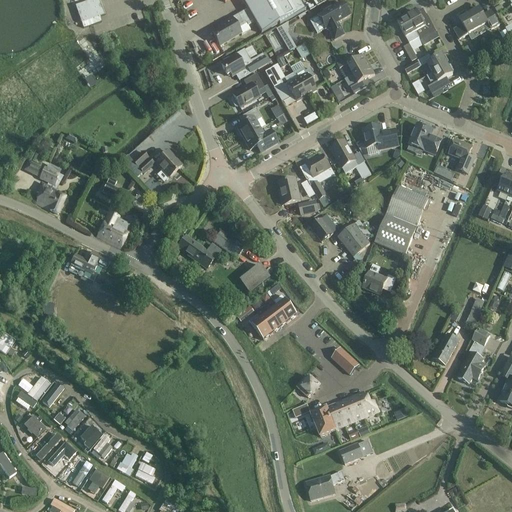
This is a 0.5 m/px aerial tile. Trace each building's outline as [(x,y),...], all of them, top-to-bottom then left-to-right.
[(104,16),(98,0),(94,0),(75,7),(82,24),(104,16)] [(222,0),(224,3),(229,0),(241,0),(247,10),(211,32),(220,47),(241,35),(238,30),(247,24),(248,26),(255,23),(261,33),(281,22),(285,20),(286,22),(303,12),(296,0),(222,0)] [(337,24),(349,17),(342,4),(332,9),(331,7),(323,12),(324,14),(309,22),(316,34),(325,30),(327,29),(334,41),(344,36),(337,24)] [(480,9),(470,15),(478,30),(488,24),(492,31),(500,26),(492,11),(484,16),(480,9)] [(421,19),(418,13),(417,12),(407,18),(419,39),(421,42),(436,33),(426,15),(421,19)] [(453,30),(459,41),(468,36),(468,35),(478,30),(470,15),(459,21),(462,25),(453,30)] [(406,39),(409,44),(419,39),(407,18),(397,24),(406,39)] [(289,53),(298,48),(285,24),(268,33),(272,40),(280,36),(289,53)] [(417,59),(409,45),(404,48),(412,62),(417,59)] [(230,75),(232,78),(246,70),(247,70),(250,75),(270,63),(265,53),(262,55),(263,57),(251,64),(244,51),(237,55),(220,65),(227,77),(230,75)] [(287,63),(296,59),(293,53),(285,56),(287,63)] [(347,66),(352,76),(369,66),(364,56),(356,60),(353,55),(336,64),(340,70),(347,66)] [(445,56),(442,56),(442,55),(427,64),(432,74),(447,65),(449,63),(445,56)] [(421,68),(417,62),(404,70),(407,75),(421,68)] [(432,74),(435,79),(430,82),(432,86),(428,88),(432,95),(434,98),(444,92),(439,83),(453,75),(452,74),(454,72),(451,66),(448,66),(447,65),(432,74)] [(375,76),(369,66),(352,76),(358,86),(351,90),(354,95),(371,85),(368,80),(375,76)] [(291,93),(297,103),(307,97),(293,74),(280,82),(272,68),(264,72),(280,99),(291,93)] [(293,74),(307,97),(316,92),(308,77),(313,74),(310,69),(305,72),(303,68),(293,74)] [(239,107),(240,108),(259,97),(257,92),(264,88),(256,75),(243,82),(247,88),(233,96),(233,97),(231,98),(231,102),(234,107),(237,108),(239,107)] [(420,81),(413,84),(419,95),(426,91),(420,81)] [(342,95),(336,98),(339,103),(345,100),(342,95)] [(280,126),(287,123),(279,106),(272,109),(280,126)] [(236,128),(243,140),(260,130),(265,126),(256,109),(239,119),(242,125),(236,128)] [(314,115),(303,121),(306,126),(317,120),(314,115)] [(424,152),(435,156),(441,142),(430,138),(432,132),(417,125),(409,145),(425,151),(424,152)] [(379,146),(380,151),(398,147),(395,131),(382,134),(380,128),(363,131),(367,149),(379,146)] [(257,147),(260,154),(278,144),(272,133),(265,137),(260,130),(243,140),(250,151),(257,147)] [(456,171),(469,176),(476,159),(469,156),(472,148),(455,141),(449,155),(461,160),(456,171)] [(356,168),(359,167),(345,142),(331,150),(345,175),(356,169),(356,168)] [(182,167),(168,152),(155,164),(169,179),(182,167)] [(154,166),(143,153),(132,162),(142,174),(144,175),(154,166)] [(132,162),(127,156),(121,161),(137,179),(142,174),(132,162)] [(307,182),(310,187),(319,182),(321,186),(335,178),(323,156),(306,166),(313,178),(307,182)] [(356,169),(363,180),(371,176),(364,163),(359,167),(356,168),(356,169)] [(56,183),(60,185),(63,178),(58,175),(59,174),(45,168),(39,180),(54,187),(56,183)] [(498,192),(507,196),(511,184),(511,177),(505,174),(498,192)] [(102,193),(122,204),(127,194),(115,187),(117,183),(110,179),(102,193)] [(285,206),(300,202),(296,180),(280,184),(285,206)] [(319,201),(323,208),(329,205),(326,198),(327,197),(321,186),(319,182),(310,187),(319,202),(319,201)] [(50,211),(58,215),(66,198),(58,194),(59,193),(57,192),(42,183),(41,183),(40,185),(35,193),(39,194),(37,199),(36,199),(37,200),(37,201),(35,205),(36,205),(49,212),(50,211)] [(429,200),(398,187),(375,244),(405,257),(429,200)] [(316,202),(298,206),(301,218),(319,214),(316,202)] [(487,219),(492,209),(484,206),(479,216),(487,219)] [(97,238),(120,249),(128,232),(113,224),(116,218),(109,214),(97,238)] [(333,235),(321,220),(310,229),(322,244),(333,235)] [(337,239),(354,259),(371,245),(367,241),(372,237),(366,231),(370,227),(366,222),(362,225),(359,222),(355,225),(337,239)] [(221,231),(213,243),(237,260),(245,249),(221,231)] [(177,249),(206,271),(220,252),(212,246),(206,253),(185,238),(177,249)] [(68,271),(81,277),(84,272),(92,276),(97,267),(104,270),(103,273),(105,274),(110,264),(99,258),(100,256),(93,253),(88,263),(75,257),(68,271)] [(259,265),(238,281),(249,295),(270,279),(259,265)] [(363,289),(381,297),(383,290),(390,294),(396,280),(388,276),(387,280),(370,273),(363,289)] [(266,294),(262,298),(265,303),(270,299),(266,294)] [(278,308),(289,323),(297,316),(282,297),(274,303),(277,308),(278,308)] [(243,323),(264,306),(259,299),(237,317),(243,323)] [(466,323),(475,327),(482,310),(483,311),(486,304),(476,299),(466,323)] [(269,314),(280,329),(289,323),(278,308),(277,308),(269,314)] [(272,335),(280,329),(269,314),(261,320),(272,335)] [(261,320),(258,316),(249,322),(252,327),(264,342),(272,335),(261,320)] [(458,379),(469,385),(473,379),(477,382),(486,367),(481,364),(483,360),(480,359),(486,349),(484,348),(491,337),(478,330),(472,342),(474,343),(469,353),(471,354),(458,379)] [(0,351),(8,356),(17,338),(3,331),(0,337),(0,351)] [(447,335),(434,360),(445,367),(459,342),(447,335)] [(345,354),(343,356),(341,358),(345,363),(350,358),(345,354)] [(336,363),(341,368),(345,363),(341,358),(338,361),(336,363)] [(345,363),(341,368),(345,372),(347,369),(350,367),(352,364),(354,362),(350,358),(345,363)] [(37,402),(51,384),(42,377),(27,394),(37,402)] [(297,388),(308,399),(319,387),(307,377),(297,388)] [(500,402),(511,407),(511,380),(508,379),(505,388),(506,388),(500,402)] [(58,383),(43,403),(50,409),(65,388),(58,383)] [(23,393),(16,401),(28,412),(35,404),(23,393)] [(356,397),(365,420),(379,414),(375,403),(368,405),(364,394),(356,397)] [(346,402),(355,424),(365,420),(356,397),(346,402)] [(346,402),(336,406),(345,428),(355,424),(346,402)] [(75,411),(67,421),(75,428),(86,416),(72,404),(70,407),(75,411)] [(293,409),(297,420),(311,415),(307,404),(293,409)] [(345,428),(336,406),(326,410),(331,421),(335,432),(345,428)] [(331,421),(326,410),(311,416),(312,417),(309,418),(313,426),(315,425),(316,427),(331,421)] [(28,437),(41,424),(34,417),(21,429),(28,437)] [(316,427),(320,438),(335,432),(331,421),(316,427)] [(351,440),(370,436),(369,428),(350,432),(351,440)] [(42,451),(54,440),(49,435),(38,445),(42,451)] [(363,458),(373,454),(368,442),(339,453),(345,466),(363,458)] [(53,459),(56,461),(63,452),(60,450),(53,459)] [(136,456),(124,452),(118,471),(130,475),(136,456)] [(0,455),(0,466),(2,465),(9,479),(17,474),(4,453),(0,455)] [(76,482),(85,469),(91,473),(95,467),(80,458),(67,476),(76,482)] [(135,477),(153,485),(156,478),(153,477),(156,469),(141,463),(135,477)] [(306,484),(311,502),(335,496),(333,487),(345,482),(341,473),(330,478),(306,484)] [(84,491),(94,495),(99,481),(89,477),(84,491)] [(111,485),(102,501),(108,505),(117,488),(111,485)] [(117,511),(119,511),(131,511),(136,504),(132,502),(136,495),(130,491),(117,511)] [(160,511),(178,511),(179,510),(171,507),(174,501),(167,498),(160,511)] [(62,511),(74,511),(76,509),(54,499),(50,507),(62,511)]
